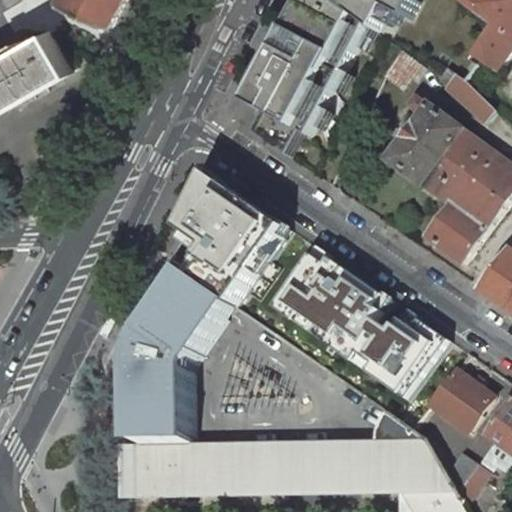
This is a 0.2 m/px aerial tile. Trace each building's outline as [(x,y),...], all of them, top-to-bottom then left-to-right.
[(68,0),(118,24),(130,0),(68,0)] [(338,0),(310,0),(255,109),(272,120),(263,136),(296,161),(307,139),(314,142),(320,131),(330,110),(338,95),(350,74),(361,52),(374,28),(338,0)] [(338,0),(374,28),(382,34),(388,25),(400,0),(338,0)] [(423,4),(415,0),(400,0),(388,25),(395,29),(397,25),(401,28),(406,18),(413,22),(423,4)] [(511,51),(511,0),(467,0),(466,3),(499,27),(479,54),(477,57),(497,72),(511,51)] [(374,28),(361,52),(370,56),(382,34),(374,28)] [(0,115),(74,73),(50,31),(24,46),(21,40),(9,47),(12,52),(0,59),(0,115)] [(389,74),(410,89),(416,80),(422,83),(431,71),(429,68),(421,63),(405,52),(389,74)] [(454,67),(438,56),(429,68),(431,71),(444,80),(451,71),(454,67)] [(470,84),(451,71),(444,80),(454,87),(451,90),(488,123),(498,112),(470,84)] [(358,79),(350,74),(338,95),(347,100),(358,79)] [(511,205),(511,164),(421,99),(414,109),(429,119),(396,163),(454,205),(430,238),(467,266),(511,205)] [(330,110),(320,131),(329,135),(339,115),(330,110)] [(290,232),(221,183),(184,233),(215,255),(197,279),(235,307),(290,232)] [(453,341),(324,250),(280,310),(410,402),(453,341)] [(511,256),(485,292),(511,310),(511,256)] [(235,307),(197,279),(158,335),(151,349),(148,355),(146,364),(145,378),(147,448),(197,447),(196,374),(199,367),(235,307)] [(499,399),(462,372),(434,407),(473,435),(499,399)] [(473,511),(463,494),(451,473),(439,440),(415,425),(391,410),(382,428),(380,444),(197,447),(147,448),(127,448),(127,497),(385,492),(406,495),(415,511),(473,511)] [(511,423),(487,459),(476,475),(486,482),(510,449),(511,450),(511,423)] [(487,459),(470,446),(451,473),(463,494),(476,475),(487,459)]
